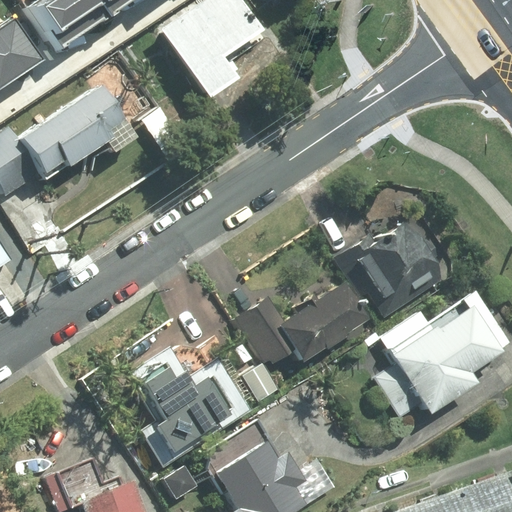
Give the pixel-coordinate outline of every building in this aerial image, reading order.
[(67,0),(90,35),(134,7),(128,0),(67,0)] [(230,0),(199,0),(146,34),(191,105),(222,85),(208,63),(252,35),(230,0)] [(5,131),(0,134),(0,197),(30,178),(34,184),(91,147),(98,159),(125,141),(90,88),(11,140),(5,131)] [(432,283),(395,225),(369,242),(365,235),(327,259),(354,299),(358,296),(374,321),(432,283)] [(260,298),(226,321),(257,367),(261,365),(262,367),(279,356),(288,369),(311,353),(312,355),(333,342),(331,340),(354,325),(329,288),(310,301),(307,296),(286,311),(288,315),(276,323),(260,298)] [(495,347),(460,297),(447,306),(453,314),(424,334),(411,315),(373,341),(368,335),(356,343),(361,350),(371,343),(381,358),(376,361),(416,420),(463,388),(456,379),(488,357),(486,353),(495,347)] [(154,472),(237,416),(202,364),(173,383),(153,352),(112,379),(143,425),(129,434),(154,472)] [(249,448),(200,480),(221,511),(288,511),(291,510),(280,494),(290,487),(270,457),(260,464),(249,448)] [(66,507),(68,511),(130,511),(119,485),(113,488),(109,479),(93,486),(83,461),(52,474),(66,507)] [(187,489),(174,469),(154,483),(167,502),(187,489)] [(511,511),(511,470),(393,511),(511,511)]
